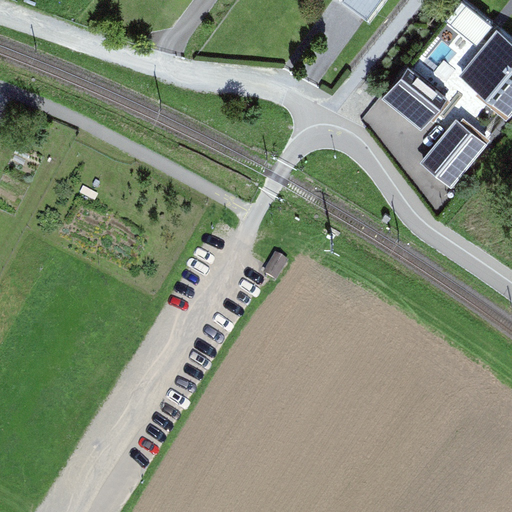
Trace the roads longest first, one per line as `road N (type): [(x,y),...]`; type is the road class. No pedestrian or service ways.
road 1 (unclassified): [(80,511),(257,216)]
road 2 (track): [(511,382),(328,252),(257,216)]
road 3 (residential): [(511,293),(410,219),(357,149),(321,137)]
